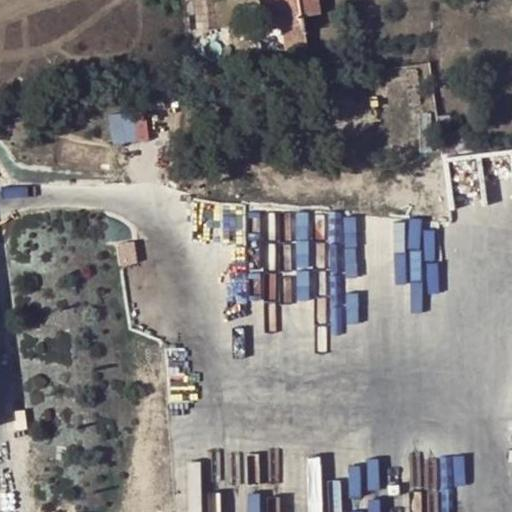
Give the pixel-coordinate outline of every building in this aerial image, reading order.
[(259,0),(265,30),(275,29),(269,0),(259,0)] [(269,0),(275,29),(282,27),(303,24),(302,17),(319,14),(316,0),(269,0)] [(307,46),(303,24),(282,27),(286,49),(307,46)] [(428,63),(432,90),(442,89),(438,62),(428,63)] [(468,140),(449,143),(442,89),(432,90),(441,154),(470,150),(468,140)] [(111,112),(114,141),(151,138),(148,108),(111,112)]
